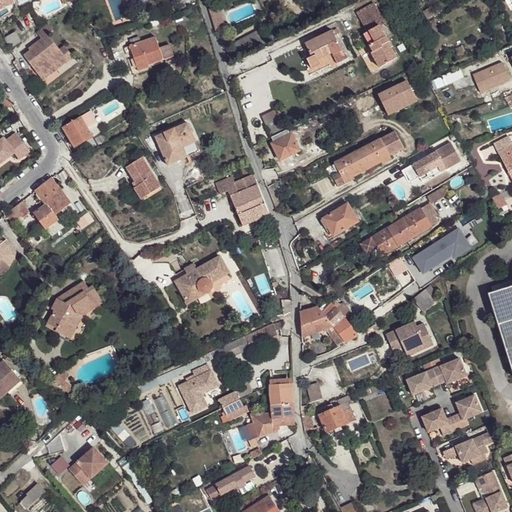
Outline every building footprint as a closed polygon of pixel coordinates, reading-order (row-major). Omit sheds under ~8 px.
[(355,13),(366,32),(378,25),(384,22),(374,2),(355,13)] [(432,5),(422,11),(428,20),(437,15),(432,5)] [(378,25),(366,32),(362,34),(368,45),(371,44),(374,49),(370,52),(378,67),(395,57),(378,25)] [(34,53),(28,57),(40,77),(46,74),(49,79),(71,65),(63,54),(53,37),(58,34),(54,27),(42,34),(46,41),(36,48),(38,51),(34,53)] [(333,55),(341,51),(331,30),(304,44),(310,58),(306,60),(310,68),(319,64),(317,60),(332,53),(333,55)] [(23,45),(20,33),(8,37),(12,49),(23,45)] [(149,67),(173,58),(168,46),(161,48),(158,37),(132,48),(141,73),(150,69),(149,67)] [(69,50),(63,54),(71,65),(76,62),(69,50)] [(346,60),(341,51),(333,55),(337,64),(346,60)] [(504,63),(474,75),(481,93),(511,81),(504,63)] [(460,69),(429,83),(433,91),(433,92),(465,78),(461,69),(460,69)] [(46,74),(40,77),(44,82),(49,79),(46,74)] [(403,105),(404,108),(417,102),(407,80),(379,94),(388,112),(403,105)] [(12,106),(0,86),(0,103),(5,112),(12,106)] [(511,102),(507,95),(503,97),(509,106),(511,104),(511,102)] [(389,115),(404,108),(403,105),(388,112),(389,115)] [(271,137),(287,130),(276,108),(260,116),(266,128),(271,137)] [(64,127),(76,147),(93,137),(81,117),(64,127)] [(169,167),(189,158),(184,149),(197,143),(189,122),(155,137),(169,167)] [(289,135),(287,130),(272,139),(274,143),(289,135)] [(395,132),(357,151),(366,169),(380,162),(389,157),(388,155),(403,148),(395,132)] [(289,135),(274,143),(273,144),(281,161),(300,150),(292,134),(289,135)] [(0,164),(13,154),(18,161),(29,153),(15,135),(6,142),(3,139),(0,140),(0,164)] [(493,145),(499,159),(507,155),(503,149),(511,145),(507,138),(493,145)] [(450,142),(403,169),(410,181),(419,176),(442,163),(445,169),(460,160),(450,142)] [(184,149),(189,158),(201,152),(197,143),(184,149)] [(499,159),(511,181),(511,180),(511,144),(511,145),(503,149),(507,155),(499,159)] [(334,164),(343,182),(352,177),(366,169),(357,151),(334,164)] [(146,192),(148,196),(162,187),(144,158),(126,168),(138,187),(135,189),(139,196),(146,192)] [(442,163),(419,176),(422,182),(445,169),(442,163)] [(337,185),(343,182),(334,164),(328,167),(337,185)] [(270,216),(253,175),(235,183),(233,177),(216,184),(221,195),(229,191),(243,226),(270,216)] [(52,179),(36,191),(43,200),(46,205),(55,215),(70,204),(52,179)] [(267,188),(276,212),(281,209),(272,185),(267,188)] [(23,201),(5,215),(9,220),(27,206),(23,201)] [(347,204),(323,219),(329,228),(333,236),(357,221),(347,204)] [(58,219),(55,215),(46,205),(36,213),(35,214),(46,229),(58,219)] [(429,212),(425,206),(387,229),(398,246),(436,224),(429,212)] [(92,213),(78,224),(84,233),(98,222),(92,213)] [(371,239),(381,256),(398,246),(387,229),(371,239)] [(459,230),(413,259),(423,274),(452,256),(454,259),(470,249),(459,230)] [(0,263),(5,259),(13,269),(16,257),(15,251),(5,238),(1,241),(0,242),(0,263)] [(381,256),(371,239),(361,245),(367,255),(371,252),(376,259),(381,256)] [(198,264),(175,278),(188,300),(207,289),(209,286),(210,284),(211,282),(210,278),(228,268),(218,253),(198,264)] [(174,275),(175,278),(198,264),(195,260),(184,266),(185,268),(174,275)] [(231,274),(228,268),(210,278),(218,282),(231,274)] [(209,286),(207,289),(188,300),(186,301),(191,308),(223,289),(218,282),(210,278),(211,282),(210,284),(209,286)] [(511,284),(488,291),(511,369),(511,284)] [(419,304),(429,297),(434,293),(429,287),(414,297),(419,304)] [(91,324),(92,322),(93,320),(107,312),(97,293),(92,295),(88,288),(74,295),(61,302),(55,313),(57,314),(48,329),(72,342),(84,320),(91,324)] [(434,303),(429,297),(419,304),(424,311),(434,303)] [(369,312),(376,322),(392,310),(385,300),(369,312)] [(342,302),(335,308),(344,318),(349,314),(351,312),(342,302)] [(326,317),(319,309),(318,308),(300,312),(302,338),(333,327),(326,317)] [(345,342),(345,343),(357,336),(351,327),(344,318),(335,308),(326,317),(333,327),(336,330),(345,342)] [(344,318),(351,327),(357,322),(349,314),(344,318)] [(84,320),(72,342),(78,346),(91,324),(84,320)] [(404,351),(429,339),(422,324),(416,326),(413,322),(387,333),(397,354),(401,352),(404,351)] [(277,323),(244,337),(247,345),(249,344),(265,337),(276,332),(280,330),(277,323)] [(336,330),(330,335),(339,347),(345,342),(336,330)] [(278,337),(276,332),(265,337),(270,348),(279,345),(278,337)] [(244,337),(218,349),(224,362),(243,354),(250,351),(247,345),(244,337)] [(270,348),(265,337),(249,344),(254,355),(270,348)] [(430,343),(429,339),(404,351),(406,354),(430,343)] [(15,352),(9,357),(13,362),(19,357),(15,352)] [(459,357),(435,368),(440,380),(446,378),(448,382),(466,374),(459,357)] [(0,365),(0,398),(1,399),(9,392),(11,394),(24,382),(5,360),(0,365)] [(186,379),(187,383),(211,372),(208,365),(192,372),(194,376),(186,379)] [(440,380),(435,368),(408,379),(414,393),(435,385),(434,383),(440,380)] [(48,378),(55,384),(60,378),(54,371),(48,378)] [(179,387),(191,415),(208,408),(202,396),(219,388),(211,372),(187,383),(179,387)] [(60,378),(55,384),(71,397),(77,390),(69,386),(60,378)] [(241,401),(253,394),(246,382),(234,388),(238,397),(222,405),(225,411),(241,401)] [(295,423),(293,383),(271,385),(273,413),(251,415),(260,438),(279,430),(278,426),(295,423)] [(317,383),(305,385),(308,401),(320,398),(317,383)] [(455,415),(460,427),(471,423),(468,417),(483,411),(475,394),(456,402),(461,412),(455,415)] [(115,396),(101,402),(104,408),(117,403),(115,396)] [(318,412),(327,433),(356,421),(348,401),(347,398),(338,401),(339,402),(318,412)] [(246,408),(241,401),(225,411),(229,418),(235,415),(237,419),(251,411),(248,407),(246,408)] [(98,403),(88,407),(92,417),(102,413),(98,403)] [(444,433),(460,427),(455,415),(447,418),(442,409),(434,412),(423,417),(429,431),(441,426),(444,433)] [(302,417),(305,434),(309,439),(320,435),(317,426),(313,428),(310,415),(302,417)] [(458,453),(462,462),(470,459),(484,453),(487,451),(484,445),(495,440),(490,430),(443,450),(446,458),(458,453)] [(511,445),(498,450),(499,453),(511,449),(511,445)] [(78,464),(69,472),(80,485),(88,478),(91,481),(108,466),(94,450),(84,458),(78,464)] [(486,458),(484,453),(470,459),(472,464),(486,458)] [(250,467),(232,478),(237,487),(239,489),(246,484),(245,483),(255,476),(250,467)] [(492,471),(473,478),(477,489),(481,487),(484,486),(488,496),(485,498),(477,501),(481,511),(494,511),(506,507),(492,471)] [(88,478),(80,485),(83,488),(91,481),(88,478)] [(237,487),(232,478),(221,484),(215,487),(221,496),(227,493),(237,487)] [(27,510),(46,492),(38,483),(25,494),(27,495),(20,502),(27,510)] [(279,511),(269,496),(244,511),(279,511)] [(481,511),(477,501),(472,503),(475,511),(481,511)] [(352,502),(339,508),(341,511),(345,511),(355,507),(352,502)]
